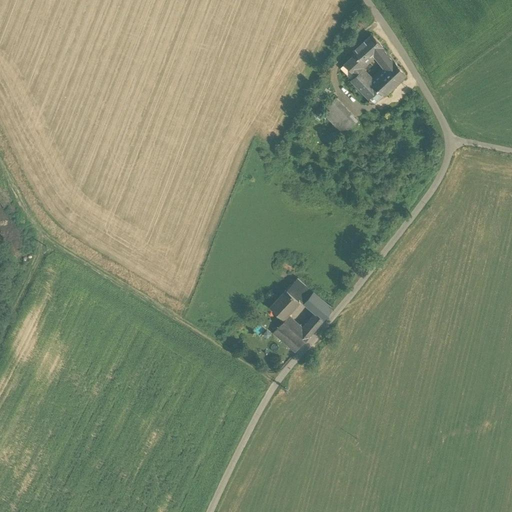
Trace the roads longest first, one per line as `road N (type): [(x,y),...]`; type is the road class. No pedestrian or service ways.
road 1 (residential): [(210,511),(273,387),(410,226),(450,157),(447,130),(364,0)]
road 2 (track): [(273,387),(45,236),(43,260),(0,348)]
